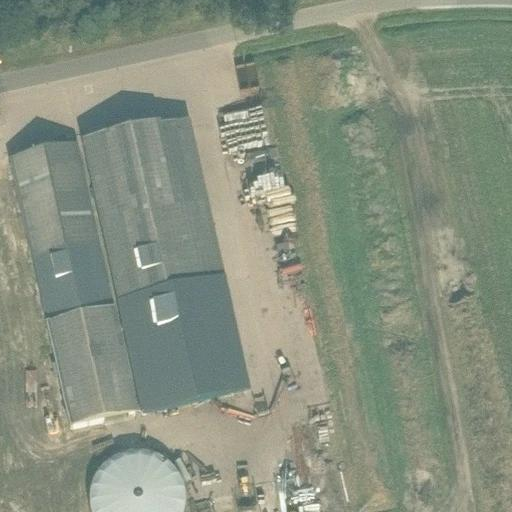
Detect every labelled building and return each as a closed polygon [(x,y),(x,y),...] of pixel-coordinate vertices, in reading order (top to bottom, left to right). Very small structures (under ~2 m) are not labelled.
[(207,123),(216,162),(259,153),(250,114),(207,123)] [(158,131),(83,147),(119,309),(196,291),(165,153),(192,147),(188,125),(158,132),(158,131)] [(76,149),(10,164),(47,330),(112,315),(111,310),(80,169),(76,149)] [(119,309),(111,310),(112,315),(135,418),(247,393),(224,285),(196,291),(119,309)] [(112,315),(47,330),(69,432),(135,418),(112,315)] [(88,511),(183,511),(185,509),(184,496),(180,485),(174,474),(165,465),(154,459),(142,456),(130,456),(118,459),(108,465),(99,473),(92,483),(89,495),(88,507),(88,511)]
